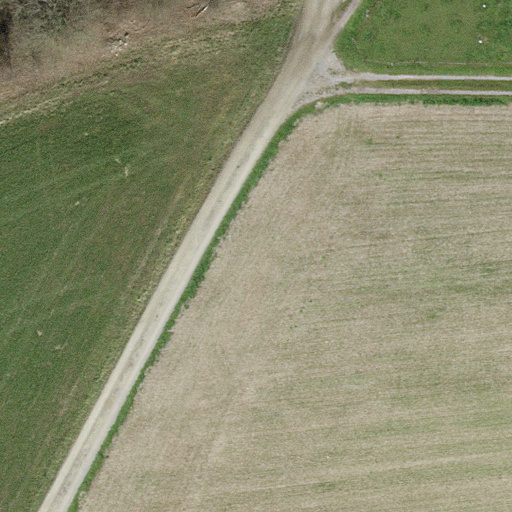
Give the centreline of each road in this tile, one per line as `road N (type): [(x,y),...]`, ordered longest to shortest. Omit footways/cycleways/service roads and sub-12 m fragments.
road 1 (track): [(55,511),(317,35),(319,0)]
road 2 (track): [(511,85),(293,80)]
